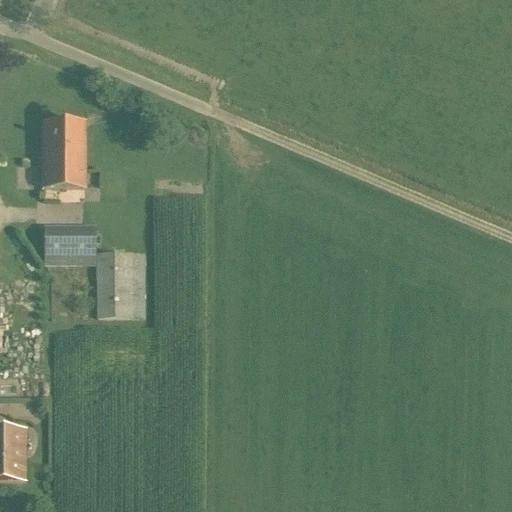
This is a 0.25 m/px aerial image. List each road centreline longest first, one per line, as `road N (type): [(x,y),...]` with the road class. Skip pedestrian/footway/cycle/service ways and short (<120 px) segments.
road 1 (track): [(224,115),(511,239)]
road 2 (unclassified): [(224,115),(0,19)]
